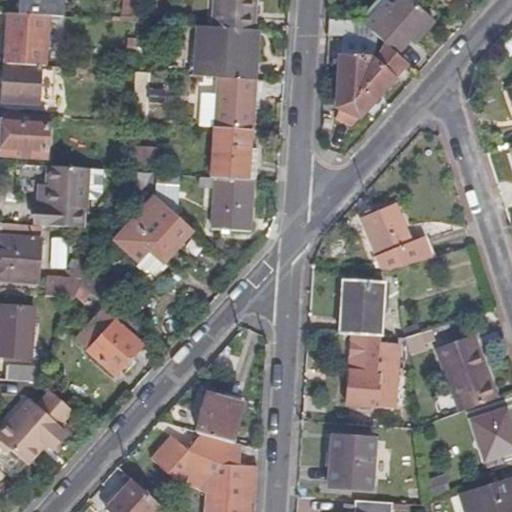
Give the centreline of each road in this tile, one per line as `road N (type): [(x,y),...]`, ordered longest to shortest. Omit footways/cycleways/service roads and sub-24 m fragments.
road 1 (residential): [(38,511),(293,249)]
road 2 (residential): [(274,511),(293,249)]
road 3 (residential): [(293,249),(308,0)]
road 4 (residential): [(438,82),(511,307)]
road 5 (residential): [(293,249),(438,82)]
